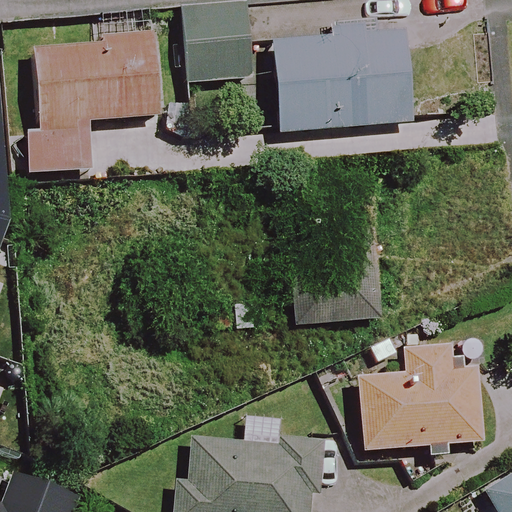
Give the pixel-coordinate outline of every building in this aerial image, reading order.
[(250,84),(240,10),(180,18),(190,92),(250,84)] [(415,129),(409,39),(273,49),(280,139),(415,129)] [(160,120),(154,45),(39,55),(46,130),(160,120)] [(381,323),(367,188),(283,197),(296,332),(381,323)] [(452,378),(449,351),(402,355),(405,380),(357,385),(364,457),(487,445),(480,375),(452,378)] [(511,419),(501,427),(511,447),(511,419)] [(0,511),(68,511),(95,448),(10,423),(0,446),(0,511)] [(313,511),(317,454),(191,444),(188,489),(177,488),(174,511),(313,511)]
